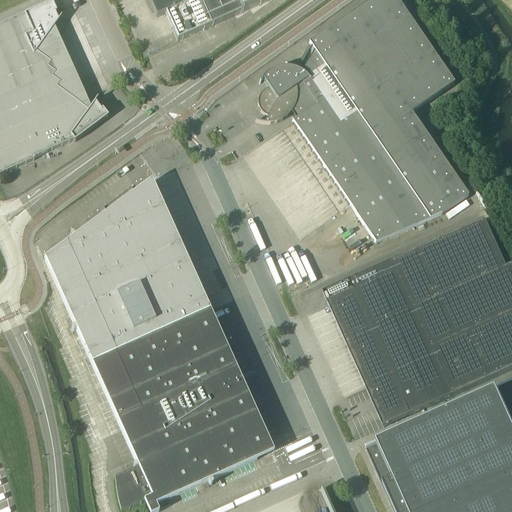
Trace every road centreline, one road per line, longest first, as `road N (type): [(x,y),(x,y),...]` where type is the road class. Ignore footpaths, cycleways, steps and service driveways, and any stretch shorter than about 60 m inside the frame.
road 1 (unclassified): [(366,511),(199,133),(170,101)]
road 2 (tertiary): [(170,101),(310,0)]
road 3 (unknown): [(292,484),(276,458),(264,458),(151,511)]
road 4 (unknown): [(219,181),(259,164),(273,171),(311,271)]
road 5 (tertiary): [(40,195),(170,101)]
road 6 (unknown): [(211,162),(253,137),(253,124),(241,104),(199,133)]
road 7 (unclassified): [(170,101),(129,64),(97,0)]
